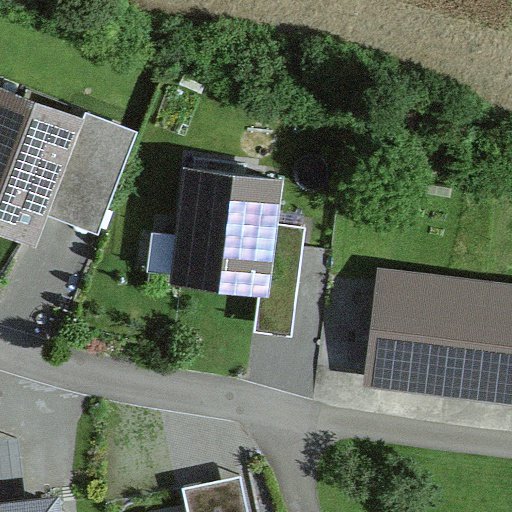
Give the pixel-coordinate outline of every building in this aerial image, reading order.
[(39,198),(65,132),(76,103),(0,73),(0,237),(20,245),(39,198)] [(127,156),(65,132),(39,198),(101,223),(127,156)] [(258,287),(269,213),(276,163),(181,149),(163,273),(258,287)] [(304,218),(269,213),(258,287),(253,322),(288,327),(304,218)] [(511,274),(375,257),(361,366),(511,384),(511,274)] [(0,490),(26,488),(21,427),(0,428),(0,490)] [(244,511),(236,470),(184,480),(190,511),(244,511)] [(0,511),(57,511),(55,485),(26,488),(0,490),(0,511)]
